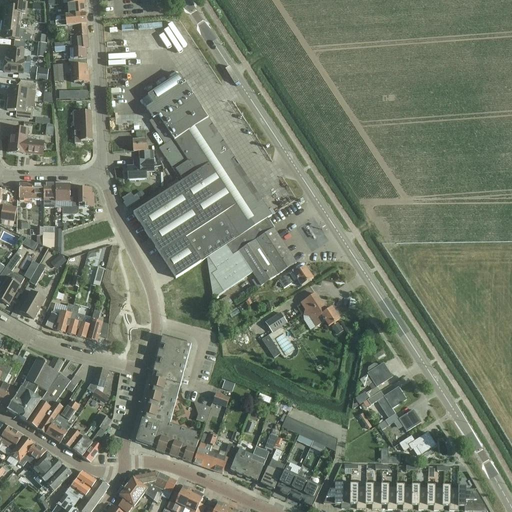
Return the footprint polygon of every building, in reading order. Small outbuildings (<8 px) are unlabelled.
[(10,2),(10,8),(5,7),(4,20),(21,22),(22,14),(26,15),(27,4),(10,2)] [(65,16),(85,14),(84,4),(67,5),(64,5),(65,11),(56,12),(56,17),(65,16)] [(71,27),(86,25),(85,14),(65,16),(65,21),(55,22),(55,28),(71,27)] [(41,37),(44,21),(35,19),(32,35),(41,37)] [(21,22),(4,20),(2,33),(11,34),(11,40),(30,42),(31,36),(24,35),(24,30),(20,30),(21,22)] [(132,21),(131,29),(146,30),(147,22),(132,21)] [(70,38),(85,37),(87,37),(86,25),(71,27),(72,36),(70,36),(70,38)] [(65,43),(54,44),(54,48),(55,48),(65,47),(66,47),(70,47),(72,47),(72,49),(86,49),(85,37),(70,38),(70,43),(65,43)] [(70,60),(87,60),(86,49),(72,49),(72,47),(70,47),(70,60)] [(30,64),(24,63),(24,62),(22,62),(23,51),(11,49),(9,60),(5,60),(4,72),(23,75),(23,73),(29,74),(30,64)] [(84,83),(89,83),(89,72),(87,72),(87,60),(70,60),(68,60),(68,65),(70,65),(72,66),(73,83),(78,83),(81,85),(84,83)] [(130,67),(130,72),(121,72),(121,77),(140,77),(140,70),(148,71),(148,63),(136,63),(136,67),(130,67)] [(63,82),(62,74),(54,74),(55,83),(63,82)] [(159,150),(162,154),(174,172),(181,184),(133,215),(154,248),(157,251),(160,256),(175,279),(205,260),(267,219),(271,216),(195,100),(179,75),(147,97),(153,105),(146,110),(147,111),(153,120),(149,122),(151,124),(164,144),(165,146),(159,150)] [(9,88),(8,100),(34,103),(35,92),(36,85),(20,83),(19,89),(9,88)] [(236,100),(251,123),(257,119),(242,96),(236,100)] [(8,100),(7,112),(16,113),(16,119),(32,121),(33,109),(34,103),(8,100)] [(81,141),(92,141),(91,112),(74,113),(73,113),(73,128),(74,128),(75,144),(81,144),(81,141)] [(11,128),(8,153),(25,155),(25,154),(30,155),(42,157),(44,143),(27,141),(28,130),(11,128)] [(146,181),(146,173),(154,173),(153,141),(146,141),(147,152),(139,152),(140,163),(133,163),(133,168),(128,168),(129,182),(146,181)] [(147,152),(146,141),(132,141),(133,153),(139,152),(147,152)] [(44,200),(44,185),(19,185),(19,202),(24,202),(24,200),(44,200)] [(55,209),(55,203),(55,200),(56,185),(44,185),(44,200),(43,209),(55,209)] [(56,185),(55,200),(55,203),(70,203),(70,185),(56,185)] [(93,208),(93,195),(91,195),(91,189),(78,189),(78,190),(72,190),(72,207),(85,207),(85,208),(93,208)] [(3,207),(0,221),(14,223),(16,209),(3,207)] [(267,219),(205,260),(214,299),(252,273),(261,286),(296,264),(267,219)] [(1,232),(8,234),(11,227),(4,224),(1,232)] [(26,240),(22,246),(34,252),(37,246),(26,240)] [(54,251),(54,241),(42,240),(42,247),(54,251)] [(79,254),(77,259),(87,263),(89,257),(79,254)] [(5,269),(11,273),(21,259),(15,255),(5,269)] [(60,256),(53,262),(59,268),(66,262),(60,256)] [(39,266),(29,283),(35,287),(45,269),(39,266)] [(105,282),(111,279),(105,266),(99,269),(105,282)] [(313,279),(306,267),(297,273),(295,270),(289,275),(289,276),(284,279),(284,278),(278,281),(283,289),(297,281),(301,287),(313,279)] [(8,276),(6,278),(0,288),(0,301),(9,306),(20,286),(24,280),(13,274),(8,276)] [(73,286),(78,288),(81,279),(75,278),(73,286)] [(72,298),(74,292),(68,290),(66,296),(72,298)] [(31,292),(19,312),(34,321),(45,300),(31,292)] [(238,292),(232,295),(236,303),(243,300),(238,292)] [(316,328),(325,322),(328,327),(339,320),(332,309),(327,312),(324,307),(325,302),(320,301),(316,295),(301,304),(305,311),(304,316),(309,317),(316,328)] [(61,312),(60,316),(60,318),(59,318),(59,319),(59,318),(56,332),(66,335),(73,307),(68,305),(66,314),(61,312)] [(66,335),(86,340),(90,326),(82,324),(84,317),(77,315),(79,308),(73,307),(66,335)] [(90,326),(86,340),(97,343),(98,337),(100,330),(101,324),(96,322),(97,320),(98,321),(100,313),(94,311),(90,326)] [(46,328),(56,332),(59,318),(59,319),(59,318),(60,318),(60,316),(52,313),(46,328)] [(280,314),(266,323),(272,333),(286,324),(280,314)] [(100,330),(98,337),(107,340),(108,326),(101,324),(100,330)] [(171,452),(169,456),(177,459),(179,455),(184,457),(182,461),(190,464),(198,442),(197,442),(194,441),(195,437),(190,436),(191,432),(169,425),(191,345),(186,344),(187,344),(162,337),(160,346),(164,347),(163,352),(159,351),(156,360),(161,361),(159,365),(155,364),(152,373),(157,374),(155,380),(151,379),(149,387),(153,388),(152,394),(147,392),(145,401),(150,402),(148,407),(144,406),(141,414),(146,415),(144,421),(142,420),(136,443),(151,448),(152,446),(157,448),(156,452),(164,455),(166,450),(171,452)] [(41,402),(32,397),(38,388),(47,394),(60,376),(58,375),(63,364),(54,359),(50,366),(38,359),(22,388),(18,395),(7,412),(26,424),(41,402)] [(26,362),(19,359),(16,364),(23,368),(26,362)] [(30,372),(34,364),(29,362),(25,369),(30,372)] [(0,392),(4,385),(11,371),(0,365),(0,392)] [(363,404),(380,393),(376,388),(392,378),(383,365),(378,368),(377,365),(374,365),(368,368),(367,371),(369,374),(368,375),(372,381),(367,383),(372,391),(361,398),(363,400),(353,406),(353,410),(363,404)] [(97,369),(95,375),(107,378),(108,372),(97,369)] [(95,375),(94,381),(105,384),(107,378),(95,375)] [(54,407),(55,405),(66,389),(66,390),(71,383),(60,376),(47,394),(46,395),(46,394),(41,402),(26,424),(37,431),(50,412),(54,407)] [(71,383),(66,390),(72,394),(81,381),(75,377),(71,383)] [(0,406),(12,383),(14,384),(16,380),(14,378),(13,380),(10,378),(6,386),(4,385),(0,392),(0,406)] [(104,390),(105,384),(94,381),(92,387),(104,390)] [(12,383),(0,406),(0,408),(7,412),(18,395),(22,388),(14,384),(12,383)] [(395,415),(392,410),(406,401),(398,388),(384,398),(380,393),(363,404),(366,409),(377,402),(388,420),(395,415)] [(109,398),(113,393),(106,389),(102,394),(109,398)] [(216,394),(213,404),(226,409),(229,399),(216,394)] [(60,445),(60,444),(77,420),(75,418),(74,421),(72,419),(79,408),(71,402),(65,412),(63,410),(59,417),(58,417),(45,436),(60,445)] [(63,410),(55,405),(54,407),(50,412),(37,431),(45,436),(58,417),(59,417),(63,410)] [(204,424),(210,409),(201,406),(196,421),(204,424)] [(398,420),(395,415),(388,420),(385,422),(378,426),(381,431),(393,424),(398,430),(402,427),(406,433),(421,424),(413,411),(398,420)] [(98,429),(103,432),(105,433),(112,423),(102,417),(95,426),(98,429)] [(287,431),(292,420),(286,417),(281,428),(287,431)] [(287,431),(294,434),(299,423),(292,420),(287,431)] [(249,423),(245,432),(250,434),(254,425),(249,423)] [(294,434),(298,436),(300,437),(305,426),(299,423),(294,434)] [(311,429),(305,426),(300,437),(306,440),(311,429)] [(23,439),(23,438),(8,429),(2,438),(0,441),(0,443),(1,444),(1,445),(13,452),(23,439)] [(80,441),(71,452),(72,452),(82,459),(94,443),(103,432),(98,429),(91,439),(86,436),(84,439),(83,439),(81,442),(80,441)] [(312,442),(317,432),(311,429),(306,440),(312,442)] [(72,430),(61,445),(71,452),(80,441),(81,442),(83,439),(84,439),(86,436),(81,432),(79,436),(72,430)] [(223,444),(226,432),(218,431),(215,442),(223,444)] [(324,435),(317,432),(312,442),(319,445),(324,435)] [(239,435),(233,433),(231,441),(236,443),(239,435)] [(193,465),(204,469),(210,454),(211,447),(212,448),(216,437),(210,434),(206,447),(200,444),(193,465)] [(427,434),(414,442),(411,437),(399,445),(403,452),(410,448),(411,451),(412,450),(417,458),(436,446),(427,434)] [(319,445),(325,448),(330,437),(324,435),(319,445)] [(272,450),(276,438),(269,436),(264,447),(272,450)] [(325,448),(335,453),(337,440),(330,437),(325,448)] [(23,439),(13,452),(10,456),(19,463),(26,455),(35,445),(23,438),(23,439)] [(90,465),(102,449),(94,443),(82,459),(90,465)] [(19,464),(21,467),(22,468),(27,463),(32,466),(37,462),(41,458),(47,453),(46,453),(35,445),(26,455),(19,463),(18,464),(19,464)] [(219,457),(210,454),(204,469),(222,475),(227,460),(229,459),(234,447),(229,445),(226,454),(220,452),(219,457)] [(290,465),(292,461),(287,459),(291,449),(285,447),(280,461),(290,465)] [(276,451),(275,454),(260,485),(273,490),(274,490),(285,467),(284,466),(277,463),(281,453),(276,451)] [(236,456),(230,472),(244,478),(250,462),(252,457),(246,455),(238,452),(237,456),(236,456)] [(32,466),(29,469),(38,477),(34,481),(40,487),(42,489),(64,467),(55,459),(54,460),(49,456),(47,453),(46,454),(41,458),(37,462),(32,466)] [(250,462),(244,478),(257,483),(263,467),(268,455),(264,453),(261,461),(257,459),(255,464),(250,462)] [(53,493),(71,475),(64,467),(42,489),(40,491),(42,493),(44,491),(46,492),(49,489),(53,493)] [(280,493),(288,497),(297,477),(289,474),(291,469),(286,467),(284,472),(276,489),(281,491),(280,493)] [(97,481),(84,474),(82,472),(80,474),(53,511),(70,511),(73,509),(79,501),(82,503),(92,490),(91,490),(96,483),(98,480),(97,480),(97,481)] [(168,501),(176,483),(169,479),(155,473),(134,476),(133,479),(149,491),(156,495),(153,501),(157,505),(159,501),(159,502),(161,498),(168,501)] [(309,483),(297,477),(288,497),(289,495),(293,496),(292,499),(300,503),(309,483)] [(133,479),(119,497),(123,500),(118,507),(124,511),(129,511),(132,508),(133,508),(144,494),(153,501),(156,495),(149,491),(133,479)] [(91,511),(93,510),(109,488),(98,480),(96,483),(91,490),(92,490),(82,503),(76,511),(73,509),(70,511),(91,511)] [(312,508),(321,488),(309,483),(300,503),(301,500),(305,502),(304,505),(312,508)] [(350,510),(350,506),(350,484),(350,488),(342,488),(342,485),(335,485),(335,484),(334,488),(331,488),(323,505),(335,505),(341,505),(341,510),(350,510)] [(351,484),(350,484),(350,506),(356,506),(356,510),(366,511),(366,506),(365,506),(366,484),(365,484),(365,488),(358,488),(358,485),(351,485),(351,484)] [(366,484),(365,506),(366,506),(372,506),(372,511),(381,511),(381,506),(381,485),(381,489),(373,489),(373,486),(366,485),(366,484)] [(396,511),(396,506),(396,485),(396,489),(388,489),(388,486),(381,486),(381,485),(381,506),(387,506),(387,511),(396,511)] [(397,485),(396,485),(396,506),(402,506),(402,511),(412,511),(412,507),(411,507),(412,485),(411,485),(411,489),(404,489),(404,486),(397,486),(397,485)] [(427,511),(427,507),(427,486),(427,490),(419,489),(419,486),(412,486),(412,485),(411,507),(412,507),(418,507),(418,511),(427,511)] [(428,486),(427,486),(427,507),(433,507),(433,511),(439,511),(442,511),(443,507),(442,507),(443,486),(442,486),(442,490),(435,490),(435,487),(428,487),(428,486)] [(457,511),(458,508),(458,486),(458,490),(450,490),(450,487),(443,487),(443,486),(442,507),(443,507),(449,507),(448,511),(457,511)] [(458,486),(458,508),(464,508),(463,511),(486,511),(474,491),(474,490),(465,490),(465,487),(458,487),(458,486)] [(172,511),(183,511),(194,491),(188,488),(187,490),(183,488),(180,495),(174,493),(167,509),(172,511)] [(202,511),(205,507),(199,505),(203,497),(199,495),(200,493),(194,491),(183,511),(202,511)] [(42,506),(42,505),(42,504),(46,511),(49,508),(45,502),(42,505),(42,504),(46,500),(43,497),(39,500),(40,501),(33,508),(37,511),(42,506)]
